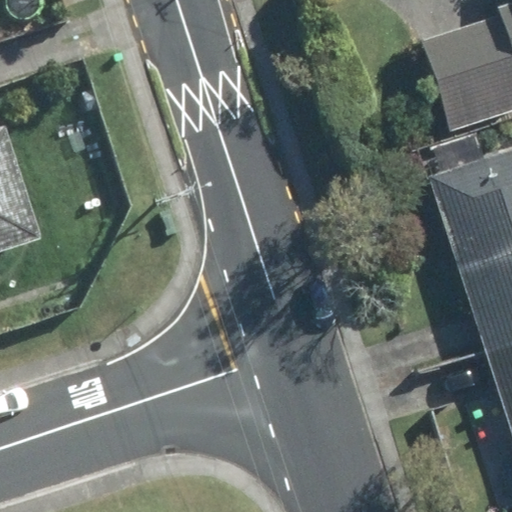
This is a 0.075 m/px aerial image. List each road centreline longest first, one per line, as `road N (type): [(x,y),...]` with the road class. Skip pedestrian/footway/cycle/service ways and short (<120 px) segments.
road 1 (residential): [(180,0),(295,354)]
road 2 (residential): [(0,452),(295,354)]
road 3 (residential): [(295,354),(349,511)]
